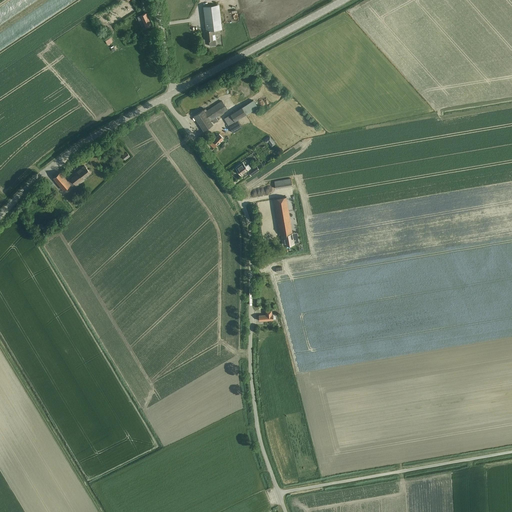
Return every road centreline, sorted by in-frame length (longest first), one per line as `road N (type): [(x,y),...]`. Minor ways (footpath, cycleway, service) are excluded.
road 1 (unclassified): [(278,493),(252,401),(247,220),(164,98)]
road 2 (unclassified): [(278,493),(511,452)]
road 3 (tertiary): [(0,216),(72,150),(164,98)]
road 4 (tertiary): [(173,93),(344,0)]
